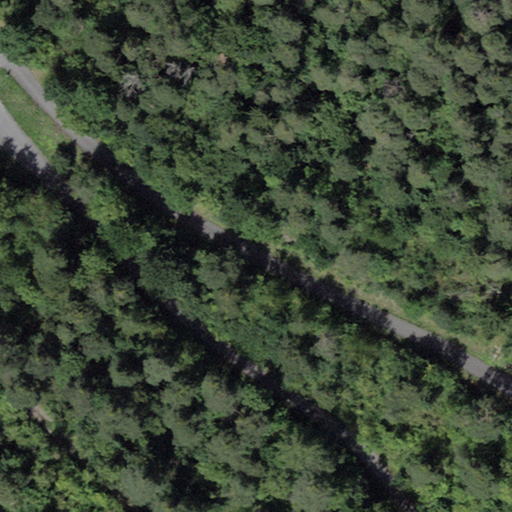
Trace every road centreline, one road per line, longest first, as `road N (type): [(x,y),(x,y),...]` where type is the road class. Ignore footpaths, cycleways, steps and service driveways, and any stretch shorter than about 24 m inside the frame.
road 1 (track): [(0,53),(170,213),(511,395)]
road 2 (unclassified): [(0,134),(407,511)]
road 3 (track): [(0,377),(144,511)]
